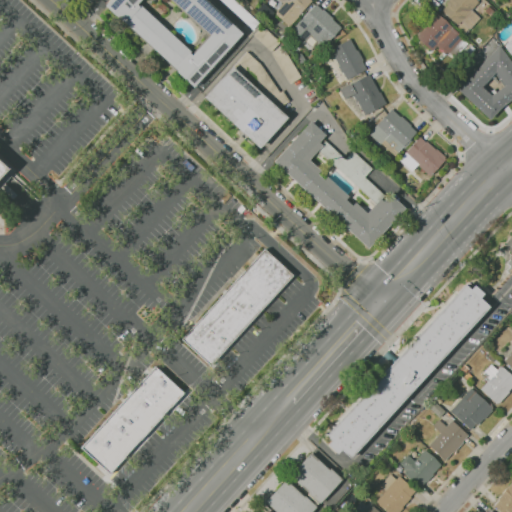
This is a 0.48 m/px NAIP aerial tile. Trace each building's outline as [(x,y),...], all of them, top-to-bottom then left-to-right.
[(194,87),(177,71),(175,69),(174,70),(125,24),(126,24),(105,5),(109,0),(206,0),(243,34),(194,87)] [(253,30),(220,0),(234,0),(259,23),(253,30)] [(298,16),(299,16),(289,27),(274,13),(283,3),(279,0),(311,0),(312,1),(298,16)] [(464,33),(457,27),(462,22),(461,21),(458,25),(442,10),(448,5),(446,3),(448,0),(479,0),(478,1),(479,2),(472,10),(480,17),(470,29),(469,28),(464,33)] [(323,47),(311,35),(305,41),(293,30),(316,4),(322,10),(323,8),(334,18),(333,19),(341,28),(323,47)] [(491,17),(484,10),(489,6),(495,12),(491,17)] [(432,51),(416,36),(425,26),(424,25),(430,19),(431,20),(437,13),(463,37),(449,53),(447,52),(446,53),(437,46),(432,51)] [(271,52),(253,35),(262,25),(280,42),(271,52)] [(491,35),(488,33),(494,27),(496,30),(491,35)] [(511,56),(511,36),(503,42),(511,56)] [(347,80),(343,72),(342,73),(339,66),(331,50),(350,39),(357,51),(358,50),(363,60),(362,61),(367,69),(347,80)] [(490,120),(458,90),(499,45),(511,62),(511,98),(502,106),(490,120)] [(291,84),(271,53),(282,46),(302,77),(291,84)] [(260,148),(204,97),(233,66),(247,51),(261,64),(280,92),(283,90),(290,101),(278,108),(288,117),(260,148)] [(300,65),(295,57),(301,53),(306,60),(300,65)] [(365,115),(358,102),(357,102),(352,95),(345,99),(340,90),(352,83),(352,84),(369,74),(379,93),(380,92),(386,104),(365,115)] [(395,156),(390,151),(387,149),(387,148),(382,144),(381,145),(370,134),(392,109),(401,117),(402,116),(411,125),(417,131),(411,138),(413,139),(404,149),(403,148),(395,156)] [(369,248),(274,161),(311,121),(326,135),(319,142),(322,144),(325,141),(345,159),(353,150),(373,168),(365,177),(387,198),(390,194),(406,208),(369,248)] [(430,176),(419,165),(418,166),(417,166),(412,172),(399,160),(405,153),(420,137),(426,142),(427,141),(436,150),(437,149),(446,157),(445,158),(446,159),(430,176)] [(0,160),(9,169),(0,178),(0,160)] [(211,365),(182,339),(240,276),(265,249),(293,275),(269,302),(211,365)] [(350,458),(341,450),(337,454),(328,445),(331,441),(326,436),(465,284),(470,289),(474,285),(484,294),(480,298),(490,307),(350,458)] [(511,350),(503,360),(511,368),(511,350)] [(497,404),(481,389),(490,379),(483,374),(491,365),(493,366),(495,363),(498,366),(496,369),(497,370),(500,366),(501,367),(502,366),(511,375),(511,387),(509,391),(510,392),(499,403),(498,402),(497,404)] [(110,474),(107,472),(106,473),(82,450),(83,449),(81,447),(155,366),(184,393),(182,395),(183,396),(173,406),(173,405),(171,407),(164,415),(163,417),(156,425),(156,424),(154,426),(149,432),(149,431),(148,433),(143,438),(141,440),(126,456),(122,461),(123,462),(113,473),(112,472),(110,474)] [(471,430),(450,411),(471,388),(493,409),(492,410),(492,411),(485,419),(484,418),(477,425),(476,424),(471,430)] [(445,460),(429,445),(440,433),(433,426),(439,419),(447,426),(452,420),(468,435),(463,441),(464,442),(457,449),(456,448),(445,460)] [(420,488),(404,473),(406,471),(403,468),(404,467),(400,464),(408,455),(415,461),(425,450),(442,464),(441,465),(433,474),(434,475),(427,482),(426,481),(420,488)] [(320,503),(317,501),(316,502),(308,495),(309,494),(289,475),(311,453),(329,470),(331,468),(342,479),(320,503)] [(387,511),(376,501),(386,490),(380,485),(391,474),(396,479),(400,475),(416,490),(410,497),(411,498),(402,507),(403,508),(399,511),(387,511)] [(312,511),(276,511),(275,511),(274,511),(267,506),(269,505),(265,502),(286,480),(304,497),(305,496),(317,507),(312,511)] [(500,511),(494,506),(500,500),(499,499),(507,490),(506,489),(511,482),(511,511),(500,511)]
